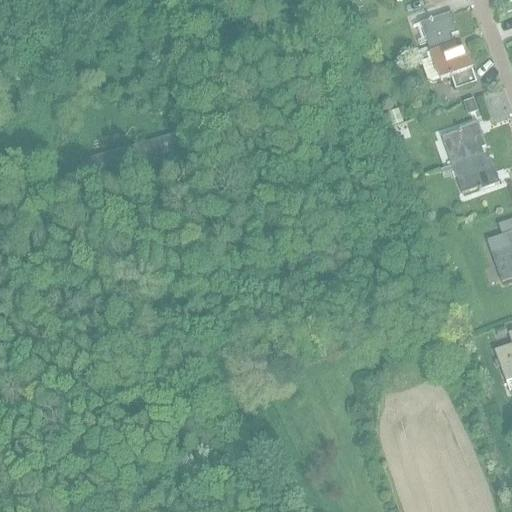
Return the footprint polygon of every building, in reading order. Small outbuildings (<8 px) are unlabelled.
[(431,53),(454,45),(451,36),(459,33),(452,14),(422,25),(431,53)] [(454,45),(431,53),(442,82),(472,71),(465,51),(457,54),(454,45)] [(442,139),(452,167),(489,154),(478,123),(458,130),(459,133),(442,139)] [(489,154),(452,167),(463,196),(479,190),(480,192),(500,185),(489,154)] [(511,233),(506,235),(488,242),(503,284),(511,280),(511,233)] [(511,333),(508,335),(511,345),(511,346),(495,353),(505,384),(511,381),(511,333)] [(214,346),(182,356),(187,375),(220,366),(214,346)]
